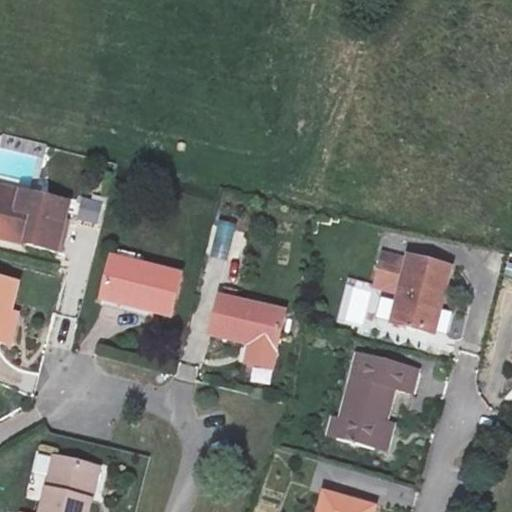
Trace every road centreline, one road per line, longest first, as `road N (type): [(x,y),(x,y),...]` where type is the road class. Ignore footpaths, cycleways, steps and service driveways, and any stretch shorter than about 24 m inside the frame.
road 1 (residential): [(76,392),(211,432),(189,511)]
road 2 (residential): [(461,387),(429,511)]
